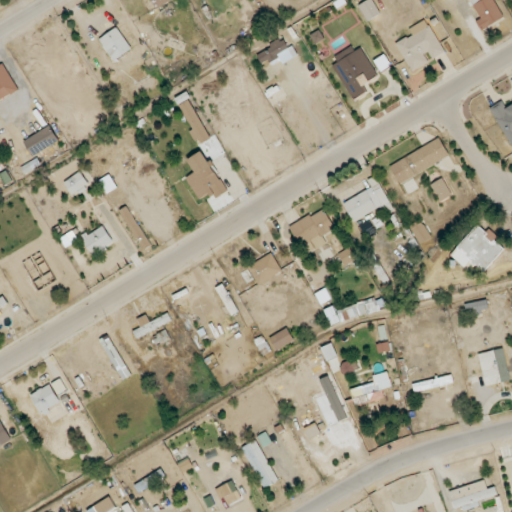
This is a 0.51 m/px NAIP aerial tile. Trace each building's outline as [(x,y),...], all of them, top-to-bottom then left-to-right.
[(151,0),(156,8),(171,0),(151,0)] [(367,0),(358,6),(368,21),(381,13),(372,0),(367,0)] [(470,0),(480,18),(477,21),(482,30),(504,18),(493,0),(470,0)] [(409,29),(412,34),(395,44),(411,72),(430,62),(430,61),(445,53),(427,20),(409,29)] [(132,49),(117,27),(98,40),(113,62),(132,49)] [(263,66),(280,58),(282,63),(295,57),(285,36),(268,44),(270,48),(257,55),(263,66)] [(360,44),(335,58),(337,63),(333,66),(352,100),(367,91),(364,85),(379,77),(360,44)] [(380,71),(390,64),(384,55),(374,62),(380,71)] [(0,100),(19,90),(3,64),(0,65),(0,100)] [(197,146),(210,140),(191,99),(178,105),(197,146)] [(511,103),(506,107),(502,101),(490,108),(510,147),(511,146),(511,103)] [(22,142),(31,158),(59,141),(50,126),(22,142)] [(450,157),(441,138),(389,165),(398,184),(450,157)] [(193,174),(185,179),(198,201),(211,194),(214,199),(227,192),(204,151),(186,161),(193,174)] [(68,195),(89,186),(83,173),(63,181),(68,195)] [(116,190),(114,176),(102,178),(104,192),(116,190)] [(342,203),(352,222),(378,209),(381,216),(394,210),(376,176),(368,180),(372,188),(342,203)] [(430,184),(439,202),(452,195),(444,178),(430,184)] [(323,235),(335,229),(326,209),(295,222),(308,253),(327,244),(323,235)] [(432,237),(420,219),(409,226),(421,244),(432,237)] [(114,243),(103,225),(79,239),(90,258),(114,243)] [(463,267),(470,260),(484,272),(507,247),(488,230),(486,232),(478,225),(450,255),(463,267)] [(337,255),(344,267),(356,259),(349,248),(337,255)] [(247,267),(257,285),(282,271),(272,253),(247,267)] [(239,311),(223,284),(215,289),(230,316),(239,311)] [(340,321),(386,310),(383,298),(337,309),(340,321)] [(489,311),(488,300),(465,303),(466,314),(489,311)] [(150,322),(147,315),(137,319),(141,328),(132,332),(134,337),(172,322),(169,314),(150,322)] [(295,340),(287,328),(270,338),(277,350),(295,340)] [(480,356),(487,386),(511,380),(504,350),(480,356)] [(375,382),(352,388),(357,405),(386,398),(383,389),(392,387),(388,372),(373,376),(375,382)] [(40,412),(61,403),(52,384),(31,393),(40,412)] [(0,446),(11,440),(0,419),(0,446)] [(263,488),(277,482),(259,440),(245,446),(263,488)] [(240,499),(232,481),(218,487),(226,505),(240,499)] [(455,509),(463,507),(464,510),(480,507),(479,500),(498,496),(497,489),(453,498),(455,509)] [(87,511),(109,511),(117,508),(110,496),(87,511)]
